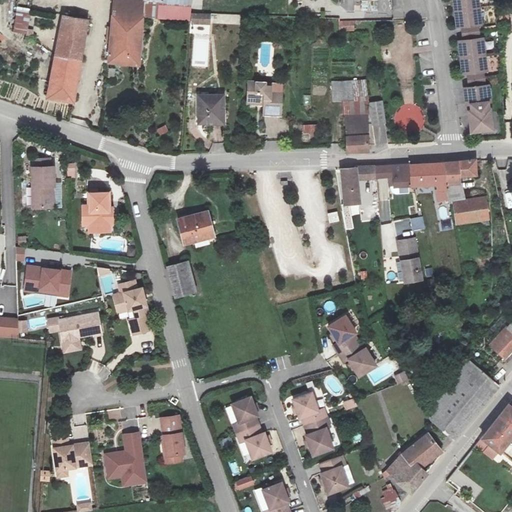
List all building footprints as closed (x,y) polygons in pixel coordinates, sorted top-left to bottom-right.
[(143,1),(131,0),(113,0),(108,62),(139,65),(142,17),(143,1)] [(131,0),(143,1),(142,17),(190,21),(191,11),(191,7),(192,0),(131,0)] [(472,109),(474,122),(475,128),(496,126),(496,121),(493,98),(495,98),(493,84),(489,83),(487,69),(491,68),(487,36),(483,36),(482,22),(485,21),(482,0),(458,0),(462,24),(466,23),(467,38),(463,39),(467,71),(471,71),(472,86),(469,86),(470,101),(474,101),(474,109),(472,109)] [(29,34),(32,8),(16,6),(13,32),(29,34)] [(191,11),(190,21),(190,24),(210,25),(211,12),(203,12),(191,11)] [(48,100),(73,103),(87,21),(62,17),(48,100)] [(340,22),(340,31),(355,31),(355,21),(340,22)] [(349,97),(349,77),(337,77),(337,97),(349,97)] [(362,77),(349,77),(349,97),(362,98),(362,77)] [(271,80),(255,80),(254,110),(269,112),(269,124),(284,125),(286,92),(279,91),(278,84),(271,84),(271,80)] [(378,118),(378,121),(391,120),(388,97),(376,98),(378,118)] [(229,127),(230,99),(204,99),(204,127),(229,127)] [(352,148),(373,147),(372,122),(351,122),(352,148)] [(329,136),(328,123),(304,124),(304,136),(329,136)] [(166,125),(157,129),(160,136),(169,132),(166,125)] [(472,160),(440,162),(445,183),(446,189),(460,186),(459,181),(473,179),(472,160)] [(414,188),(445,183),(440,162),(406,165),(410,188),(414,188)] [(66,164),(67,176),(75,176),(74,164),(66,164)] [(391,192),(410,188),(406,165),(401,165),(385,166),(391,192)] [(338,170),(341,205),(359,203),(355,181),(368,180),(370,202),(378,201),(374,167),(353,168),(351,169),(338,170)] [(52,169),(32,170),(34,208),(49,207),(49,186),(53,185),(52,169)] [(449,201),(452,200),(463,198),(460,186),(446,189),(448,198),(449,201)] [(448,198),(446,189),(435,192),(437,200),(448,198)] [(109,193),(88,193),(89,229),(112,227),(112,208),(109,207),(109,193)] [(463,198),(452,200),(457,220),(485,214),(481,194),(463,198)] [(415,195),(418,208),(424,207),(421,195),(415,195)] [(202,210),(173,217),(181,244),(209,237),(202,210)] [(334,213),(327,215),(329,225),(337,223),(334,213)] [(396,235),(425,230),(423,216),(394,221),(396,235)] [(408,265),(402,266),(407,287),(423,283),(414,243),(403,245),(408,265)] [(399,246),(402,266),(408,265),(403,245),(399,246)] [(23,291),(39,293),(39,288),(55,291),(54,295),(65,296),(69,272),(26,267),(23,291)] [(102,294),(115,293),(114,267),(100,268),(102,294)] [(194,296),(185,267),(167,272),(175,302),(194,296)] [(126,305),(127,310),(129,318),(128,319),(132,334),(147,330),(143,315),(147,314),(143,300),(140,300),(139,294),(141,294),(140,288),(112,295),(115,308),(126,305)] [(61,341),(78,338),(93,336),(93,337),(101,336),(98,315),(58,321),(57,319),(47,320),(49,332),(59,331),(61,341)] [(343,317),(326,327),(331,335),(334,340),(337,344),(332,347),(337,355),(356,343),(351,335),(353,334),(343,317)] [(511,355),(511,325),(489,347),(504,364),(511,355)] [(361,351),(356,343),(337,355),(342,363),(346,360),(349,365),(352,370),(357,377),(374,367),(363,350),(361,351)] [(474,415),(497,389),(467,363),(424,414),(453,440),(474,415)] [(404,371),(394,376),(398,385),(409,381),(404,371)] [(304,426),(325,419),(322,409),(318,411),(311,391),(291,399),(294,408),(296,414),(298,418),(300,418),(304,426)] [(249,397),(229,404),(236,423),(232,425),(236,434),(257,426),(254,417),(256,416),(255,411),(252,406),(249,397)] [(350,410),(356,408),(354,402),(352,400),(347,402),(350,410)] [(511,407),(508,405),(481,440),(500,454),(511,437),(511,407)] [(159,420),(164,458),(181,456),(176,418),(159,420)] [(312,456),(331,449),(324,429),(329,428),(325,419),(304,426),(307,435),(304,436),(306,441),(308,447),(312,456)] [(261,435),(257,426),(236,434),(239,443),(244,442),(251,461),(270,454),(267,444),(265,439),(263,434),(261,435)] [(126,473),(128,485),(147,482),(139,433),(123,436),(125,451),(118,453),(118,455),(115,455),(114,453),(104,455),(107,471),(110,473),(123,471),(126,473)] [(386,471),(408,495),(417,484),(425,474),(417,463),(434,447),(425,437),(386,471)] [(56,470),(92,465),(88,443),(53,448),(56,470)] [(327,494),(346,486),(339,467),(344,466),(340,456),(319,464),(322,473),(320,474),(321,478),(323,484),(327,494)] [(50,482),(50,471),(40,470),(40,481),(50,482)] [(110,473),(107,471),(108,478),(122,476),(123,485),(128,485),(126,473),(123,471),(110,473)] [(237,491),(254,485),(251,475),(233,482),(237,491)] [(279,481),(260,489),(267,508),(263,510),(263,511),(284,511),(288,511),(284,502),(287,501),(285,496),(283,491),(279,481)] [(383,490),(386,499),(394,495),(391,486),(383,490)] [(77,503),(78,511),(82,511),(93,511),(91,501),(77,503)]
